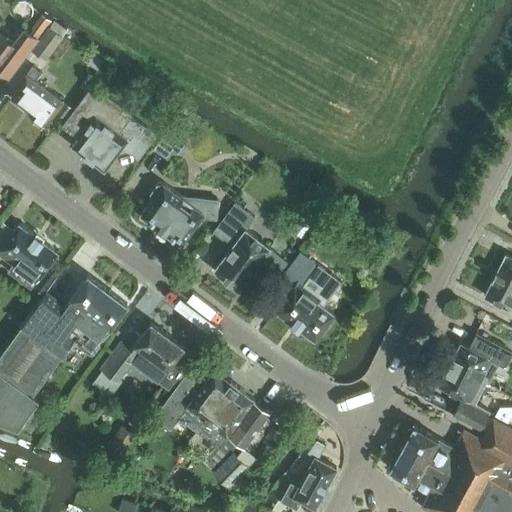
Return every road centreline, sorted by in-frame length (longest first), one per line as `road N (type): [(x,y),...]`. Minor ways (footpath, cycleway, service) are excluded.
road 1 (tertiary): [(375,421),(279,368),(0,157)]
road 2 (tertiary): [(375,421),(440,272),(511,139)]
